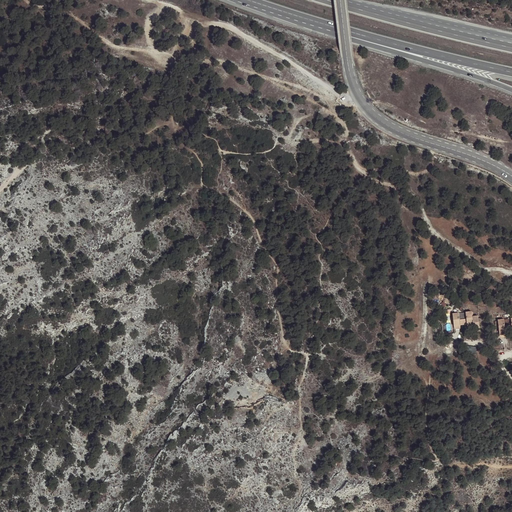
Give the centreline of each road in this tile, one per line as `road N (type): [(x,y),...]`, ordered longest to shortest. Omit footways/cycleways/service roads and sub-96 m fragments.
road 1 (track): [(169,54),(249,71),(333,111),(351,154),(378,179),(410,194),(430,223),(484,268),(511,274)]
road 2 (motorway): [(239,0),(511,90)]
road 3 (secondary): [(340,0),(351,82),(373,115),(511,176)]
road 4 (motorway): [(249,0),(511,72)]
road 5 (track): [(363,104),(221,22),(187,15)]
road 6 (motorway): [(511,37),(339,0)]
road 7 (track): [(165,2),(146,27),(155,54),(169,54),(183,36),(187,15),(176,8)]
